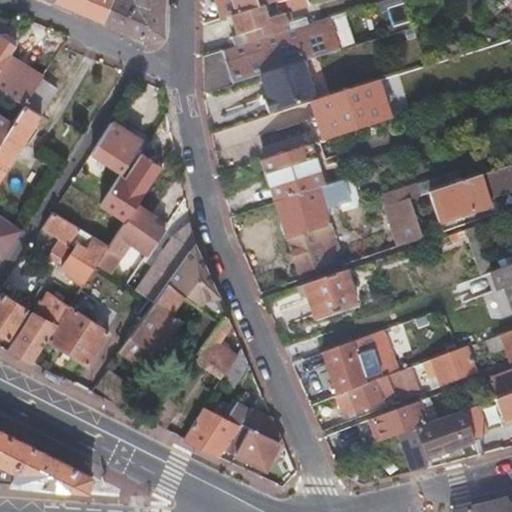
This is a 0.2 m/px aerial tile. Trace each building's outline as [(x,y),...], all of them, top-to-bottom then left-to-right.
[(144,39),(159,34),(159,0),(50,0),(51,0),(144,39)] [(218,0),(218,19),(227,16),(228,16),(261,6),(279,0),(218,0)] [(290,8),(291,12),(309,7),(306,0),(285,0),(274,4),(277,12),(290,8)] [(511,0),(504,0),(489,10),(499,24),(511,15),(511,0)] [(233,45),(305,23),(303,18),(284,23),(280,14),(265,18),(261,6),(228,16),(234,35),(230,37),(233,45)] [(301,62),(338,51),(335,38),(333,33),(328,16),(305,23),(233,45),(217,50),(229,85),(258,76),(260,75),(278,70),(301,62)] [(0,62),(6,53),(21,31),(6,22),(3,26),(0,30),(0,62)] [(217,50),(199,56),(200,94),(229,85),(217,50)] [(38,79),(39,76),(23,65),(20,70),(13,65),(16,61),(6,53),(0,62),(0,89),(11,97),(22,104),(38,79)] [(260,75),(258,76),(266,99),(262,100),(267,115),(314,100),(301,62),(278,70),(260,75)] [(0,173),(38,115),(36,114),(53,88),(38,79),(22,104),(14,116),(9,123),(0,137),(0,173)] [(320,116),(320,117),(323,125),(322,125),(321,125),(321,126),(320,126),(320,127),(319,128),(319,129),(319,130),(320,130),(323,141),(389,120),(376,81),(373,82),(314,100),(320,116)] [(14,116),(22,104),(11,97),(3,109),(14,116)] [(0,137),(9,123),(0,116),(0,137)] [(140,139),(110,120),(90,150),(120,169),(124,163),(131,167),(142,151),(135,146),(140,139)] [(322,187),(309,146),(261,161),(275,203),(322,187)] [(486,196),(511,187),(511,164),(427,193),(437,223),(489,205),(486,196)] [(341,203),(335,183),(322,187),(275,203),(287,240),(325,227),(327,226),(323,209),(341,203)] [(122,212),(130,200),(118,192),(110,204),(122,212)] [(408,199),(384,207),(390,226),(397,247),(406,244),(422,239),(408,199)] [(106,245),(134,203),(130,200),(122,212),(110,204),(90,235),(106,245)] [(162,229),(163,228),(145,217),(148,212),(134,203),(106,245),(94,264),(109,273),(129,242),(146,254),(162,229)] [(56,262),(71,239),(78,228),(51,211),(41,226),(59,238),(47,256),(56,262)] [(0,253),(3,255),(21,228),(0,214),(0,253)] [(135,291),(151,301),(166,281),(193,242),(189,223),(172,235),(135,291)] [(493,274),(475,225),(464,230),(481,278),(493,274)] [(325,227),(287,240),(290,250),(293,258),(298,275),(328,265),(327,264),(337,261),(330,240),(325,227)] [(60,266),(83,281),(94,264),(106,245),(90,235),(78,228),(71,239),(76,242),(60,266)] [(126,285),(130,288),(167,233),(162,229),(146,254),(126,285)] [(216,319),(223,309),(193,242),(166,281),(181,293),(182,293),(203,309),(216,319)] [(48,275),(56,262),(47,256),(39,269),(48,275)] [(511,266),(493,273),(500,292),(511,288),(511,290),(511,297),(511,298),(511,301),(511,266)] [(340,271),(302,284),(314,320),(355,306),(343,270),(340,271)] [(181,293),(166,281),(151,301),(118,349),(133,359),(144,345),(152,350),(153,349),(163,334),(176,314),(169,309),(181,293)] [(0,332),(8,337),(30,303),(26,300),(23,305),(0,290),(0,332)] [(5,349),(30,362),(46,337),(68,305),(46,291),(34,313),(30,311),(5,349)] [(68,305),(46,337),(85,363),(106,330),(68,305)] [(216,319),(203,309),(190,328),(203,337),(215,320),(216,319)] [(194,350),(224,371),(235,354),(220,344),(232,329),(223,309),(216,319),(215,320),(203,337),(194,350)] [(509,361),(510,364),(511,362),(511,330),(498,335),(503,347),(509,361)] [(382,332),(322,352),(336,396),(385,378),(393,375),(396,374),(382,332)] [(168,337),(163,334),(153,349),(159,352),(164,354),(169,352),(171,347),(171,342),(168,337)] [(490,352),(503,347),(498,335),(485,340),(490,352)] [(458,350),(455,343),(442,348),(445,355),(458,350)] [(224,371),(218,380),(229,387),(245,362),(246,362),(239,347),(235,354),(224,371)] [(458,350),(445,355),(421,364),(428,381),(437,377),(441,387),(473,375),(464,348),(458,350)] [(134,388),(105,368),(94,384),(123,404),(134,388)] [(402,378),(410,399),(418,396),(407,370),(400,373),(402,378)] [(511,370),(490,379),(491,382),(497,398),(511,392),(511,370)] [(403,401),(410,399),(402,378),(400,373),(396,374),(393,375),(403,401)] [(393,375),(385,378),(392,396),(395,404),(403,401),(393,375)] [(437,377),(428,381),(431,391),(441,387),(437,377)] [(336,396),(333,398),(340,416),(392,396),(385,378),(336,396)] [(479,387),(485,402),(494,399),(497,398),(491,382),(479,387)] [(511,416),(511,392),(497,398),(494,399),(502,420),(511,416)] [(161,397),(147,417),(159,425),(173,405),(161,397)] [(182,438),(217,455),(222,447),(248,409),(233,401),(222,416),(202,406),(182,438)] [(391,412),(368,421),(377,442),(397,435),(400,434),(425,425),(416,402),(412,404),(404,407),(391,412)] [(462,411),(469,433),(483,429),(476,406),(470,408),(462,411)] [(277,455),(282,445),(279,438),(279,436),(271,418),(249,407),(248,409),(222,447),(233,452),(264,468),(268,459),(272,452),(277,455)] [(411,472),(424,468),(422,461),(441,453),(449,451),(464,445),(472,442),(469,433),(462,411),(425,425),(400,434),(411,472)] [(511,421),(511,416),(502,420),(504,425),(511,421)] [(0,464),(16,472),(10,484),(86,491),(90,477),(0,431),(0,464)] [(511,511),(511,509),(504,500),(456,511),(511,511)]
